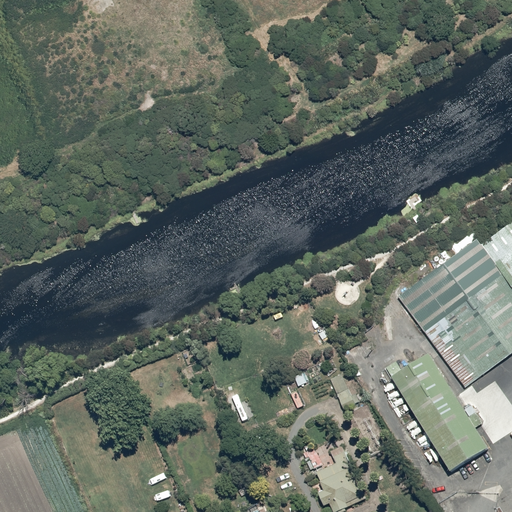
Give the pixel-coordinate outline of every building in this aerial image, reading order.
[(511,222),(485,243),(511,281),(511,222)] [(399,298),(463,388),(511,352),(511,288),(479,240),(399,298)] [(489,448),(428,352),(389,375),(451,474),(489,448)] [(307,384),(302,373),(293,376),(298,388),(307,384)] [(326,508),(331,505),(334,511),(341,511),(369,500),(344,447),(332,453),(338,465),(317,474),(325,492),(320,494),(326,508)] [(323,466),(317,449),(304,453),(310,470),(323,466)] [(511,511),(511,502),(511,500),(496,510),(497,511),(511,511)]
